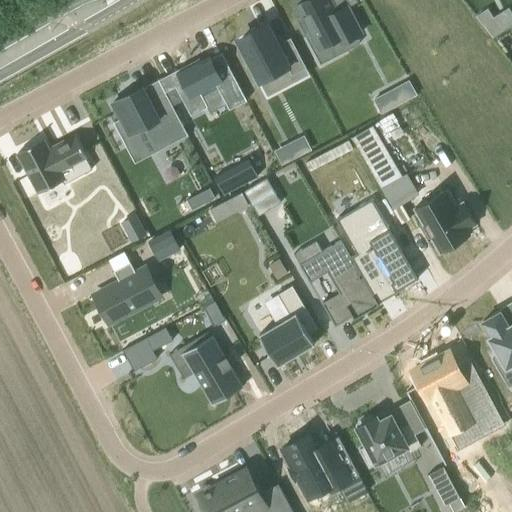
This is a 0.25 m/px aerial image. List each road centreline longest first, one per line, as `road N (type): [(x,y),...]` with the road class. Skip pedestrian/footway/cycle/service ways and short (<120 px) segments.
road 1 (residential): [(511,245),(410,332),(175,476),(144,476)]
road 2 (residential): [(144,476),(117,459),(0,243)]
road 3 (residential): [(0,118),(223,0)]
road 4 (secondary): [(0,75),(123,0)]
